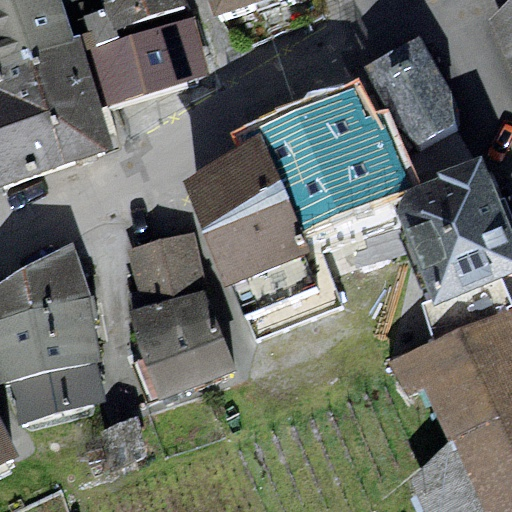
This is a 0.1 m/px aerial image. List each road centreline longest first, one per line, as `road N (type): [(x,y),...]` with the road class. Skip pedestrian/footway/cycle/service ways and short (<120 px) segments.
road 1 (residential): [(0,242),(371,42)]
road 2 (residential): [(437,5),(511,151)]
